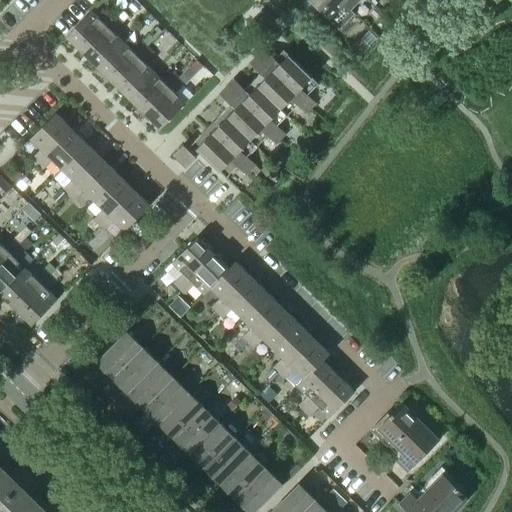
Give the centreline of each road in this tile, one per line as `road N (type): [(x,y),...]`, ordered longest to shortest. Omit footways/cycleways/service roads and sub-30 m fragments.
road 1 (residential): [(392,492),(338,438),(382,394),(194,202)]
road 2 (residential): [(16,388),(194,202)]
road 3 (residential): [(194,202),(56,67)]
road 4 (tertiary): [(141,511),(16,388)]
